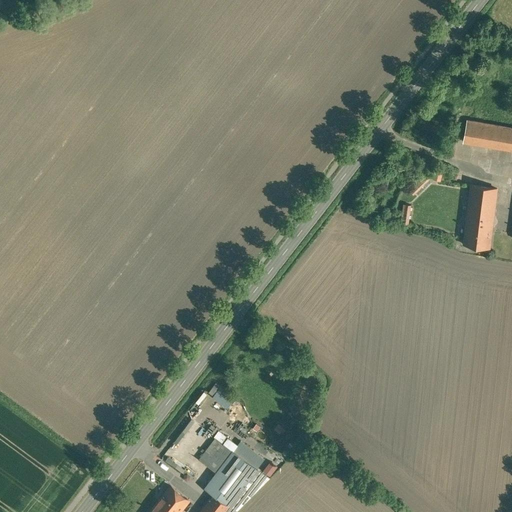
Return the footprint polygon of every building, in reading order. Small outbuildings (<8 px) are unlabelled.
[(511,124),(469,118),(465,142),(511,149),(511,124)] [(423,172),(408,189),(417,197),(432,180),(423,172)] [(471,183),(464,242),(491,246),(498,186),(471,183)] [(404,214),(402,224),(408,225),(411,207),(403,205),(402,213),(404,214)] [(208,392),(228,407),(236,396),(216,381),(208,392)] [(188,413),(197,419),(198,417),(196,416),(210,394),(203,389),(188,413)] [(233,450),(215,437),(199,458),(216,472),(233,450)] [(214,494),(200,511),(235,511),(269,478),(233,450),(216,472),(205,487),(214,494)] [(171,485),(149,511),(179,511),(189,500),(171,485)]
